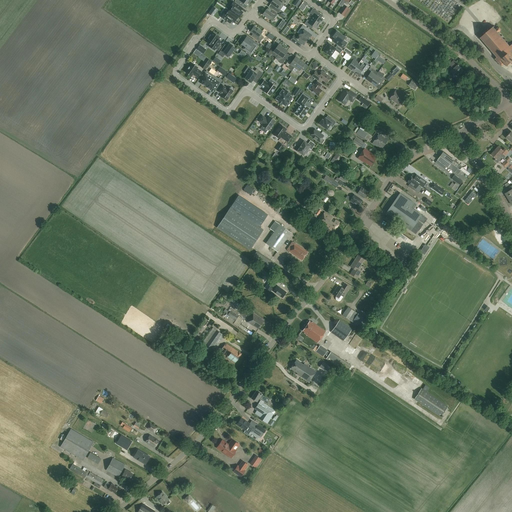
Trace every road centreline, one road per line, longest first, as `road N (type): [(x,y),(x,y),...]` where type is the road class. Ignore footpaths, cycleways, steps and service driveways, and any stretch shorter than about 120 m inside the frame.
road 1 (tertiary): [(116,511),(230,403),(396,168),(454,137)]
road 2 (residential): [(343,74),(304,129),(245,92),(224,111),(178,79),(176,67),(212,21),(234,33),(250,14)]
road 3 (unclassified): [(511,103),(463,54),(386,0)]
